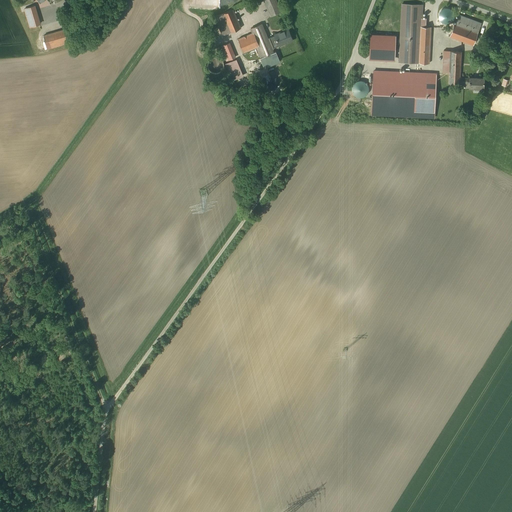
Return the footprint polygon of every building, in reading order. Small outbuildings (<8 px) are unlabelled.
[(278,0),(264,0),(271,15),(283,10),(278,0)] [(422,5),(399,5),(397,63),(428,64),(429,28),(425,28),(425,19),(421,19),(422,5)] [(34,7),(23,9),(28,28),(39,25),(34,7)] [(219,13),(215,14),(222,32),(240,25),(234,7),(219,13)] [(451,10),(449,9),(446,8),(443,9),(441,10),(440,13),(439,15),(439,18),(440,20),(442,22),(444,24),(447,24),(450,23),(452,22),(454,20),(454,17),(454,14),(453,12),(451,10)] [(481,26),(457,16),(449,37),(473,47),(481,26)] [(252,31),(238,37),(244,52),(256,47),(266,67),(281,60),(276,49),(275,50),(273,46),(279,44),(275,34),(270,37),(263,21),(250,27),(252,31)] [(297,39),(291,25),(274,32),(275,34),(279,44),(280,46),(297,39)] [(65,28),(41,35),(45,50),(69,44),(65,28)] [(230,40),(219,44),(225,59),(236,54),(230,40)] [(463,52),(437,51),(436,70),(449,71),(448,85),(469,86),(470,78),(461,78),(463,52)] [(208,57),(206,71),(219,73),(221,59),(208,57)] [(223,63),(230,81),(241,77),(234,59),(223,63)] [(432,71),(405,70),(404,92),(430,93),(432,71)] [(485,91),(486,79),(470,78),(469,86),(469,91),(485,91)] [(365,96),(365,81),(351,81),(351,97),(365,96)]
